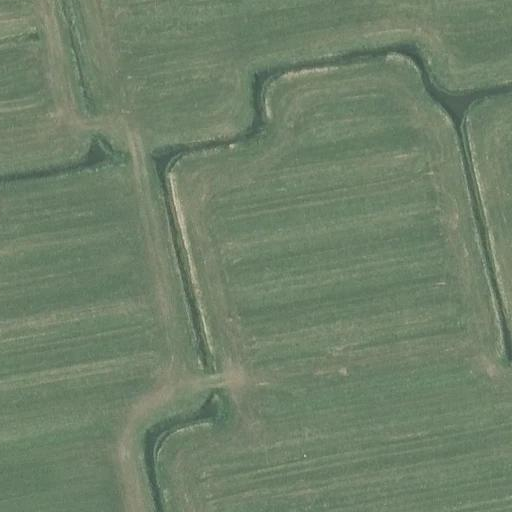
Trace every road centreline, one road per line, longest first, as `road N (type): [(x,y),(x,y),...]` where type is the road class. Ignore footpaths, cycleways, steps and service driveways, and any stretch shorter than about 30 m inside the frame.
road 1 (residential): [(118,511),(25,0)]
road 2 (residential): [(288,490),(253,294),(259,260),(296,233),(511,195)]
road 3 (residential): [(511,27),(157,93),(130,79),(114,0)]
